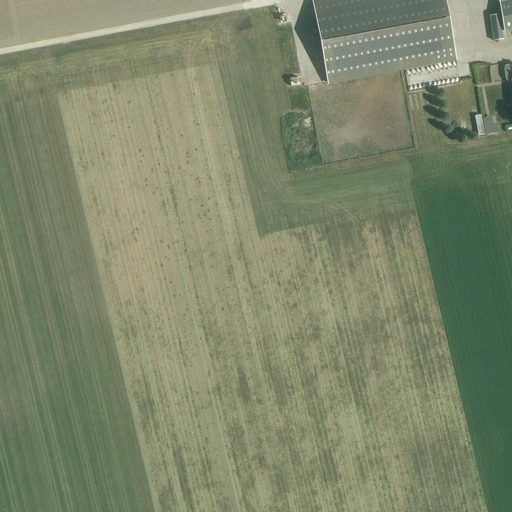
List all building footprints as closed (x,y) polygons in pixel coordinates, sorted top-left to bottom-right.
[(456,59),(445,0),(317,0),(312,1),(327,83),(456,59)] [(511,0),(498,0),(504,30),(511,28),(511,0)] [(493,41),(503,40),(499,14),(490,16),(493,41)] [(290,79),(291,87),(299,86),(297,77),(290,79)] [(480,115),(474,116),(477,135),(483,134),(480,115)] [(485,134),(490,133),(487,116),(482,117),(485,134)]
